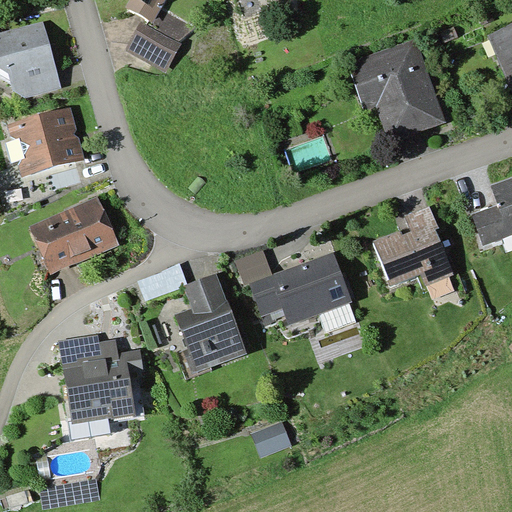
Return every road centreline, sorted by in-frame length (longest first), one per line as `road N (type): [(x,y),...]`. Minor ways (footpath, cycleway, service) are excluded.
road 1 (residential): [(206,228),(250,235),(511,133)]
road 2 (residential): [(84,0),(97,72),(129,151),(170,209),(206,228)]
road 3 (residential): [(206,228),(173,259),(72,308),(25,356)]
